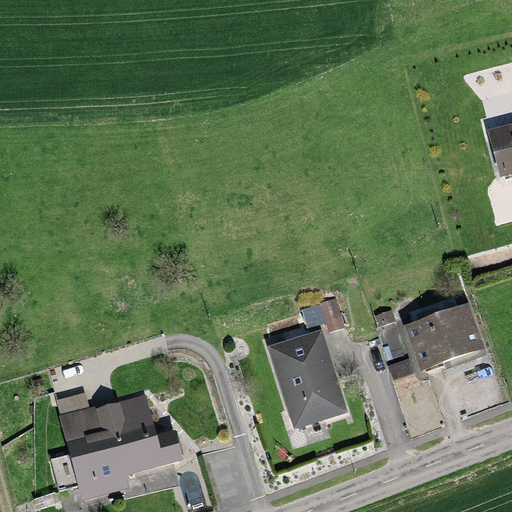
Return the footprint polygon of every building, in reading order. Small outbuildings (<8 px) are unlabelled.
[(511,131),(496,136),(507,176),(511,174),(511,131)] [(335,300),(303,310),(308,326),(326,320),(330,331),(344,327),(335,300)] [(467,305),(408,325),(422,366),(481,346),(467,305)] [(321,332),(270,348),(295,426),(346,410),(321,332)] [(409,360),(390,367),(394,379),(413,372),(409,360)] [(55,464),(65,502),(126,487),(123,476),(179,462),(172,437),(155,441),(146,404),(95,417),(100,438),(72,446),(76,459),(55,464)]
